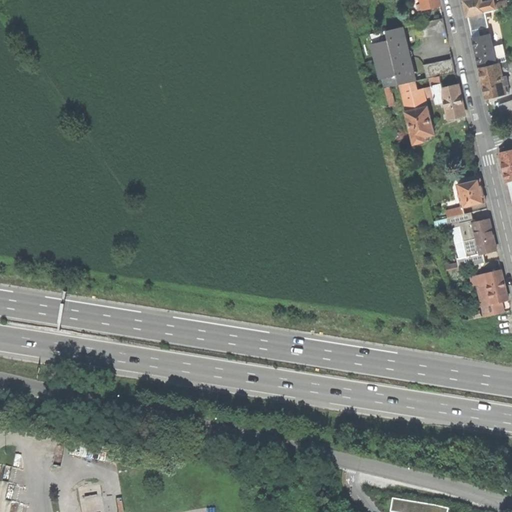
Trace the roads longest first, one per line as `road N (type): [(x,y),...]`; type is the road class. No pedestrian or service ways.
road 1 (trunk): [(511,383),(0,300)]
road 2 (trunk): [(0,333),(511,416)]
road 3 (unclassified): [(354,463),(0,379)]
road 4 (unclassified): [(511,503),(354,463)]
road 5 (residential): [(484,142),(451,0)]
